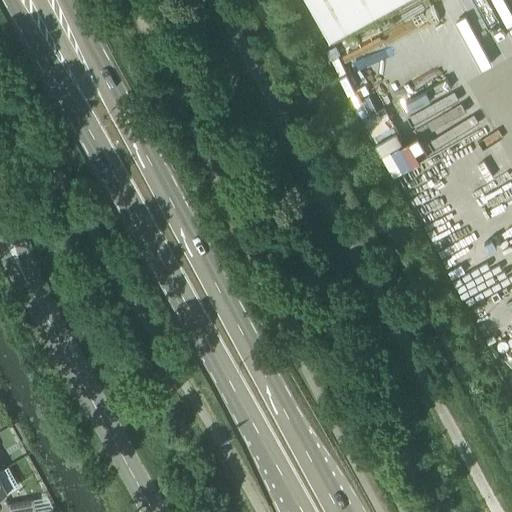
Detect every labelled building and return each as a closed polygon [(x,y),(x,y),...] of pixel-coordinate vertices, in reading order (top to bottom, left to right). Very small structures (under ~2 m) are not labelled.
[(309,0),(330,37),(396,0),(309,0)] [(416,124),(462,100),(457,89),(411,114),(416,124)] [(429,151),(477,126),(472,117),(424,142),(429,151)] [(389,173),(417,161),(404,130),(376,142),(389,173)] [(7,511),(26,511),(34,511),(32,499),(6,504),(7,511)]
